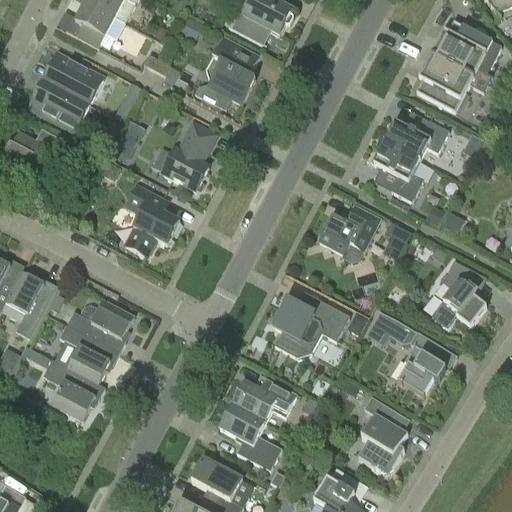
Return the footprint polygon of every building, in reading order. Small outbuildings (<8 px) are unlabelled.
[(89,0),(86,7),(125,28),(139,0),(89,0)] [(263,51),(271,35),(279,40),(285,28),(287,29),(289,29),(293,22),(292,19),(290,18),(292,15),(264,0),(253,0),(244,19),(240,16),(231,33),(263,51)] [(498,20),(511,15),(511,0),(481,0),(481,1),(482,2),(497,20),(498,20)] [(172,14),(184,20),(186,17),(191,7),(185,4),(176,7),(172,14)] [(83,30),(77,41),(98,52),(105,39),(116,45),(125,28),(86,7),(75,26),(83,30)] [(180,37),(193,43),(200,29),(187,23),(180,37)] [(432,59),(488,89),(492,81),(478,73),(492,46),(454,26),(448,37),(444,35),(432,59)] [(158,30),(153,40),(168,48),(173,37),(158,30)] [(259,62),(223,43),(212,63),(213,63),(206,76),(209,86),(207,90),(197,92),(194,100),(225,116),(232,104),(242,109),(255,84),(246,79),(249,73),(252,75),(259,62)] [(143,70),(166,81),(173,69),(150,57),(143,70)] [(49,75),(54,78),(49,88),(90,110),(104,83),(58,59),(49,75)] [(488,89),(432,59),(419,83),(422,85),(416,96),(455,117),(469,90),(483,97),(488,89)] [(38,96),(30,112),(76,137),(90,110),(49,88),(44,99),(38,96)] [(140,94),(131,89),(122,108),(131,112),(140,94)] [(108,158),(124,129),(112,123),(97,152),(108,158)] [(113,159),(128,167),(146,134),(131,126),(113,159)] [(429,126),(421,140),(396,127),(396,128),(392,126),(387,136),(390,137),(385,147),(384,147),(420,166),(427,153),(438,158),(449,137),(429,126)] [(193,128),(183,147),(178,156),(175,154),(162,179),(196,196),(209,172),(201,168),(216,140),(193,128)] [(42,134),(35,145),(19,136),(12,148),(11,148),(0,167),(0,170),(21,182),(25,175),(37,181),(52,154),(59,158),(65,146),(42,134)] [(423,185),(412,180),(420,166),(384,147),(384,148),(385,148),(379,158),(376,156),(371,166),(374,168),(374,169),(399,182),(391,196),(412,207),(423,185)] [(87,162),(76,166),(80,177),(91,173),(87,162)] [(115,185),(121,173),(108,166),(101,179),(115,185)] [(148,263),(158,245),(167,250),(180,227),(163,218),(169,207),(137,190),(125,212),(140,219),(124,251),(148,263)] [(355,211),(346,228),(333,221),(319,246),(344,259),(342,262),(351,267),(358,265),(371,241),(380,224),(355,211)] [(425,228),(436,234),(444,220),(432,214),(425,228)] [(443,231),(457,239),(465,225),(451,217),(443,231)] [(396,230),(389,243),(404,251),(411,238),(396,230)] [(431,260),(443,268),(449,259),(437,251),(431,260)] [(0,316),(5,308),(4,307),(21,276),(23,273),(11,267),(9,270),(0,265),(0,316)] [(442,288),(452,295),(432,321),(448,333),(457,322),(470,332),(486,312),(473,302),(476,299),(467,292),(475,277),(454,266),(442,288)] [(5,308),(25,318),(15,337),(29,344),(57,292),(46,285),(44,288),(21,276),(4,307),(5,308)] [(59,299),(51,314),(56,317),(64,302),(59,299)] [(306,315),(288,305),(273,332),(282,337),(274,351),(297,363),(311,359),(322,339),(336,347),(350,321),(313,302),(306,315)] [(67,332),(101,348),(120,357),(126,346),(123,344),(135,321),(103,306),(93,327),(74,318),(67,332)] [(349,334),(360,340),(369,323),(358,317),(349,334)] [(381,317),(372,331),(403,350),(410,348),(414,351),(405,367),(409,369),(398,386),(424,402),(434,385),(438,388),(446,375),(438,369),(440,367),(450,373),(457,361),(417,336),(416,337),(381,317)] [(69,375),(84,382),(99,390),(99,389),(110,368),(113,369),(120,357),(101,348),(67,332),(61,345),(79,354),(69,375)] [(51,366),(25,352),(22,358),(47,373),(51,366)] [(99,390),(84,382),(69,375),(51,366),(47,373),(42,383),(61,392),(52,410),(84,426),(95,403),(99,405),(105,392),(99,389),(99,390)] [(267,384),(260,396),(244,387),(232,411),(266,429),(273,415),(285,422),(297,400),(267,384)] [(355,400),(360,393),(350,386),(345,393),(355,400)] [(364,414),(375,421),(361,443),(368,447),(358,464),(388,482),(404,455),(400,453),(408,439),(388,427),(395,416),(371,401),(364,414)] [(309,402),(305,411),(317,417),(321,408),(309,402)] [(282,454),(259,441),(266,429),(232,411),(220,433),(243,446),(236,458),(270,476),(282,454)] [(299,459),(300,465),(305,468),(311,467),(314,462),(313,456),(308,453),(302,454),(299,459)] [(204,464),(191,487),(218,501),(213,511),(242,511),(231,506),(243,484),(204,464)] [(357,511),(350,507),(355,500),(362,488),(336,473),(330,484),(327,483),(313,505),(324,511),(357,511)] [(276,476),(270,487),(279,492),(285,481),(276,476)]
